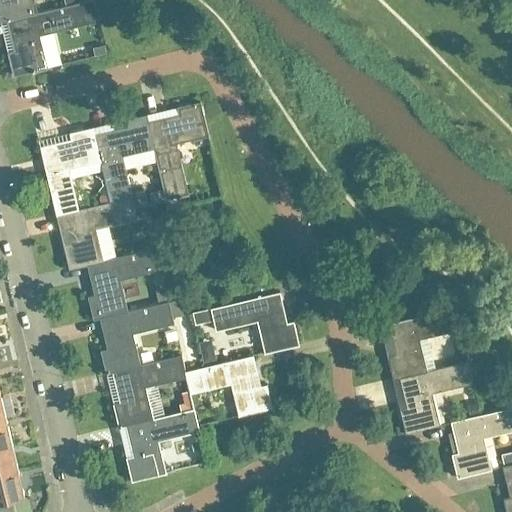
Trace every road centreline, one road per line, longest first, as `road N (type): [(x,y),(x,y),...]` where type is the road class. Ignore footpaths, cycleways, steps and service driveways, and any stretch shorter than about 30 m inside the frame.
road 1 (residential): [(346,425),(332,298),(207,68),(181,62),(0,106)]
road 2 (residential): [(78,511),(0,188)]
road 3 (residential): [(182,511),(346,425)]
road 4 (residential): [(448,511),(346,425)]
